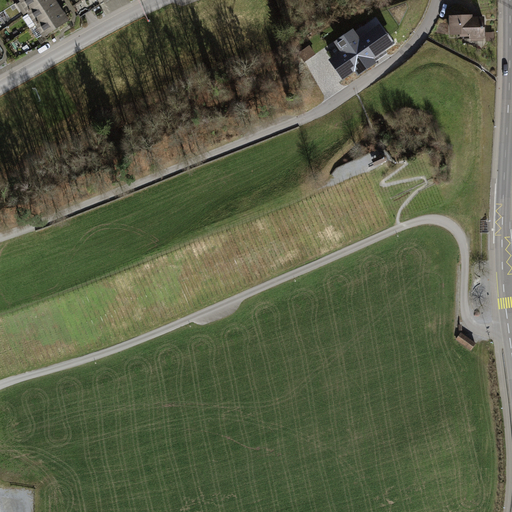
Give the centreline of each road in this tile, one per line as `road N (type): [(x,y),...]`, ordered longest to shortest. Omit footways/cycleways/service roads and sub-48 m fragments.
road 1 (residential): [(439,0),(421,37),(313,114),(0,235)]
road 2 (residential): [(508,330),(502,231),(509,0)]
road 3 (residential): [(156,0),(0,88)]
